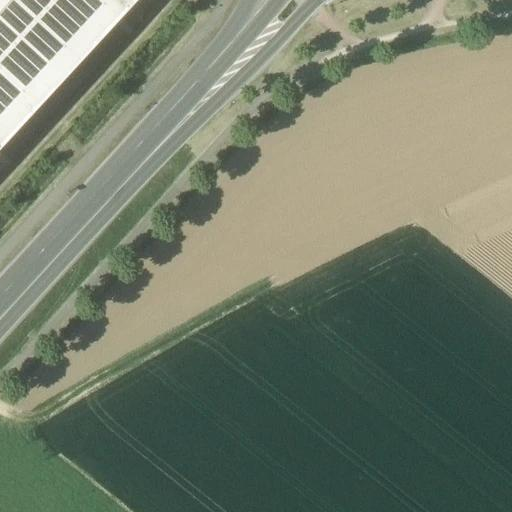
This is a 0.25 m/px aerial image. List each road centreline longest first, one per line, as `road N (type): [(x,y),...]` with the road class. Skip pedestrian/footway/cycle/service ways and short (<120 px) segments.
road 1 (track): [(0,407),(14,414),(51,408),(258,292)]
road 2 (secondary): [(0,318),(153,149)]
road 3 (secondary): [(153,149),(217,110),(320,0)]
road 4 (secondary): [(279,0),(153,149)]
road 5 (unclassified): [(250,0),(181,87),(153,149)]
